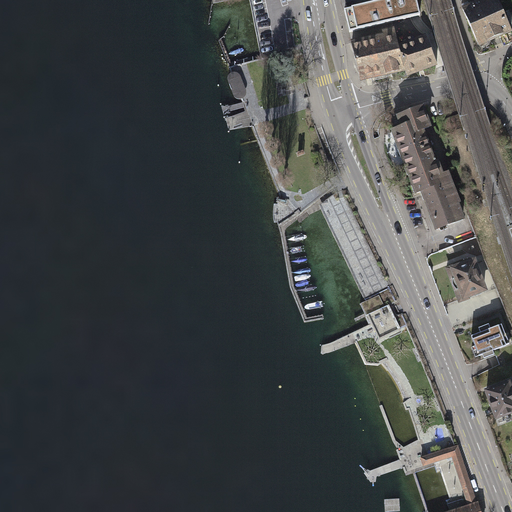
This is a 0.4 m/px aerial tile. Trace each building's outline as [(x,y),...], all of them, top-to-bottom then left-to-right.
[(374,0),(343,8),(348,32),(420,15),(416,0),(374,0)] [(481,48),(500,40),(483,0),(465,7),(481,48)] [(511,35),(511,27),(500,0),(483,0),(500,40),(511,35)] [(397,44),(392,28),(381,30),(381,34),(375,35),(385,77),(403,73),(397,44)] [(424,34),(397,44),(403,73),(403,78),(436,65),(424,34)] [(358,82),(385,77),(375,35),(348,41),(358,82)] [(227,77),(228,81),(233,96),(235,99),(239,101),(241,100),(243,99),(245,96),(245,91),(240,77),(237,75),(234,73),(230,74),(227,77)] [(403,128),(394,131),(418,195),(422,193),(454,182),(434,130),(437,129),(428,107),(399,118),(403,128)] [(469,222),(454,182),(422,193),(438,234),(469,222)] [(344,190),(320,208),(322,211),(364,303),(390,290),(344,190)] [(477,259),(447,270),(461,305),(490,294),(477,259)] [(380,296),(364,304),(378,338),(407,325),(402,313),(396,317),(390,305),(385,307),(380,296)] [(493,323),(472,332),(483,357),(511,345),(511,343),(505,326),(510,324),(500,301),(487,306),(493,323)] [(511,381),(486,391),(497,421),(511,415),(511,381)] [(479,511),(456,445),(418,458),(421,467),(449,458),(465,505),(444,511),(479,511)]
